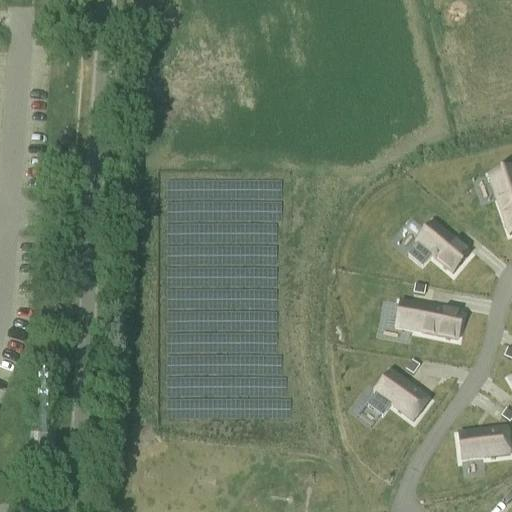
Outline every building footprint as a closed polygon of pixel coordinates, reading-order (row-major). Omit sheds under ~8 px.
[(511,168),(488,177),(509,237),(511,235),(511,168)] [(417,246),(408,257),(422,269),(431,258),(452,276),(469,256),(432,225),(415,245),(417,246)] [(414,286),(412,294),(423,296),(425,288),(414,286)] [(399,304),(395,330),(457,341),(462,316),(399,304)] [(511,353),(506,350),(502,359),(511,362),(511,353)] [(412,362),(405,370),(412,376),(419,367),(412,362)] [(376,396),(368,407),(382,417),(390,406),(413,423),(429,402),(390,373),(374,394),(376,396)] [(511,414),(506,410),(500,418),(509,424),(511,419),(511,414)] [(506,431),(458,436),(461,462),(509,457),(506,431)]
